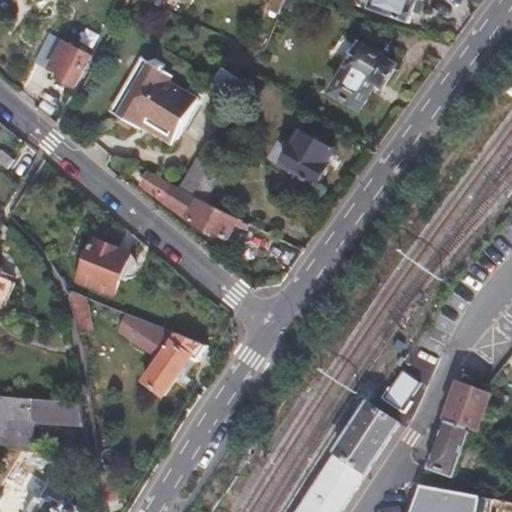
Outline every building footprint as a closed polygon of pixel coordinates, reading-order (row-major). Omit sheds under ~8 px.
[(299,0),(282,0),(280,5),(296,9),(299,0)] [(373,0),(371,6),(411,20),(417,0),(373,0)] [(50,63),(63,37),(48,29),(34,55),(50,63)] [(78,75),(90,52),(63,37),(50,63),(50,64),(57,68),(55,74),(74,84),(78,75)] [(397,62),(364,39),(333,86),(361,104),(379,78),(384,82),(397,62)] [(147,54),(140,51),(110,106),(137,120),(141,115),(173,132),(196,90),(164,73),(168,66),(159,61),(162,56),(150,49),(147,54)] [(327,157),(333,146),(300,129),(299,132),(293,128),(284,142),(290,146),(282,161),(318,180),(330,159),(327,157)] [(0,149),(0,162),(5,167),(12,158),(0,149)] [(182,183),(208,196),(223,169),(200,154),(182,183)] [(248,225),(251,219),(236,211),(208,196),(182,183),(154,168),(147,181),(165,191),(164,194),(191,214),(229,234),(238,219),(248,225)] [(136,256),(101,242),(85,279),(119,293),(131,266),(134,266),(136,266),(138,264),(138,261),(138,258),(136,256)] [(0,266),(0,292),(12,297),(18,281),(3,275),(5,269),(0,266)] [(210,346),(130,313),(121,328),(161,358),(144,381),(163,396),(193,358),(198,362),(210,346)] [(422,384),(403,371),(385,396),(404,409),(422,384)] [(494,436),(506,396),(491,391),(468,382),(463,392),(461,396),(451,418),(481,432),(494,436)] [(32,419),(84,422),(81,400),(0,394),(0,401),(0,441),(30,443),(32,419)] [(295,511),(340,511),(359,485),(364,478),(375,461),(401,422),(387,413),(368,401),(363,408),(342,440),(321,472),(295,511)] [(481,432),(451,418),(437,449),(429,468),(465,482),(481,432)] [(117,467),(100,468),(105,498),(122,496),(117,467)] [(79,485),(56,471),(48,485),(43,482),(36,495),(36,501),(38,502),(32,511),(11,511),(7,510),(5,511),(77,511),(78,511),(80,511),(84,504),(81,498),(74,493),(79,485)] [(409,511),(511,511),(511,503),(420,484),(410,509),(409,511)]
